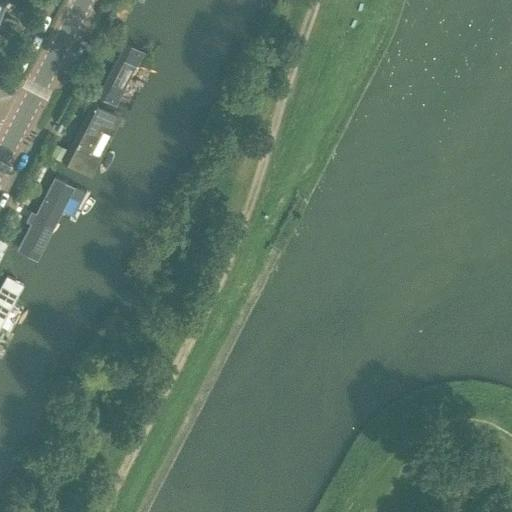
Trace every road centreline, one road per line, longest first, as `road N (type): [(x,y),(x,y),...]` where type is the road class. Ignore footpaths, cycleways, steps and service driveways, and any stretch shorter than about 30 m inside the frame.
road 1 (track): [(106,511),(241,232),(317,0)]
road 2 (residential): [(17,128),(83,0)]
